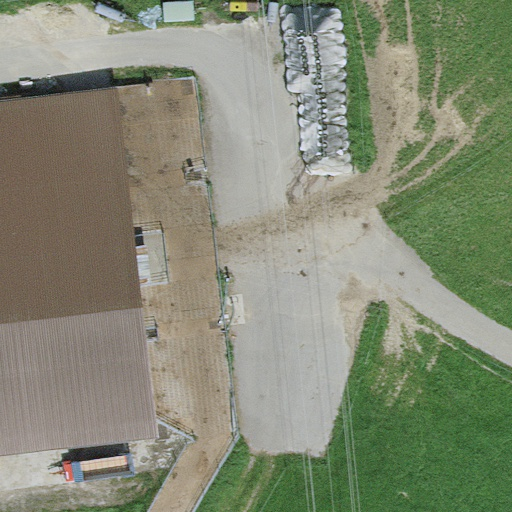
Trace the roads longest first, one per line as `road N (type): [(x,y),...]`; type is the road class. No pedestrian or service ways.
road 1 (track): [(175,511),(234,409),(301,332),(272,121),(224,54),(0,71)]
road 2 (track): [(511,347),(282,197)]
